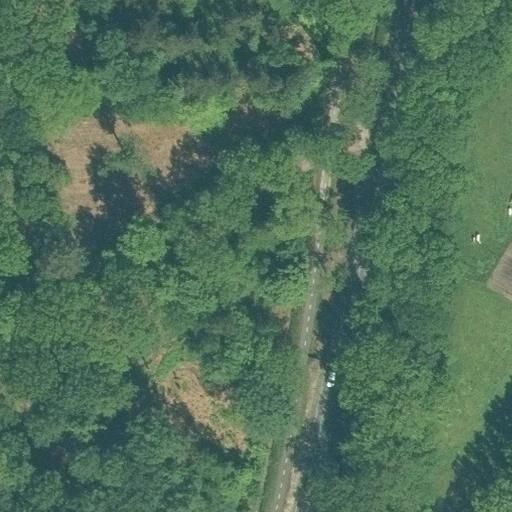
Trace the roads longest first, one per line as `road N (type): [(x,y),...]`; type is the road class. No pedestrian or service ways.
road 1 (primary): [(306,511),(388,124)]
road 2 (track): [(0,367),(327,151)]
